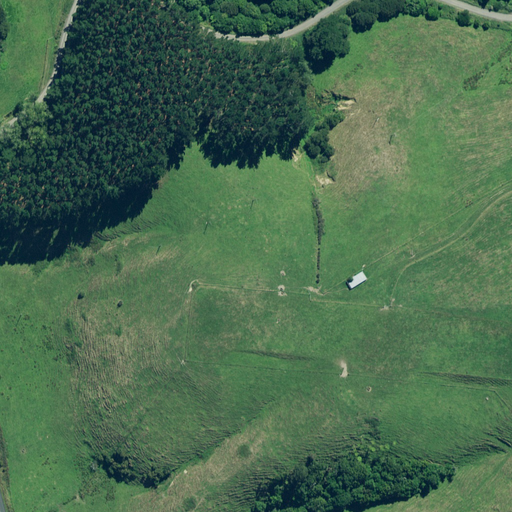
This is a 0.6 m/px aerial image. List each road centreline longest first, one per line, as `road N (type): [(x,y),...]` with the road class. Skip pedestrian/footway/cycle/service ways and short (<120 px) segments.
road 1 (unclassified): [(183,0),(225,34),(252,36),(298,32),(362,0)]
road 2 (unclassified): [(0,128),(23,114),(70,0)]
